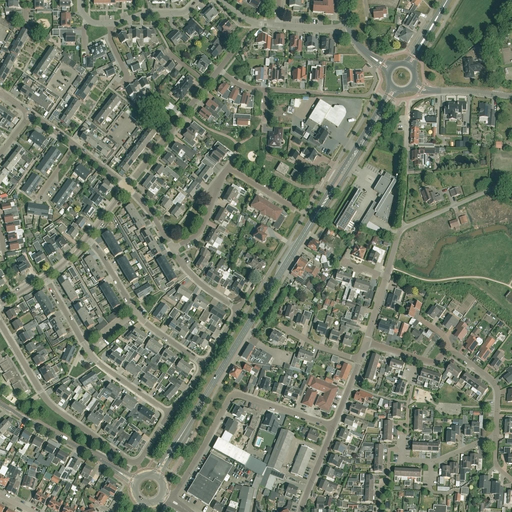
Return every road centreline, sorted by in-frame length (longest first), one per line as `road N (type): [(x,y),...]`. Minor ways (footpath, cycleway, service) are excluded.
road 1 (tertiary): [(155,476),(393,88)]
road 2 (residential): [(170,500),(235,394),(332,427)]
road 3 (residential): [(136,462),(47,402),(0,323)]
road 4 (tertiary): [(136,482),(7,408)]
road 5 (residential): [(126,187),(207,84)]
